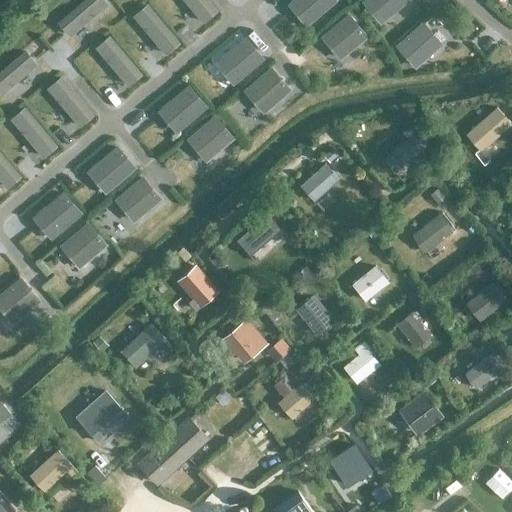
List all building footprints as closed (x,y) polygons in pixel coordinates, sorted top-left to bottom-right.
[(103,0),(86,0),(58,24),(68,36),(107,4),(103,0)] [(215,11),(206,0),(184,0),(202,22),(215,11)] [(332,0),(290,0),(298,9),(299,8),(309,19),(332,0)] [(365,0),(364,1),(380,21),(398,7),(399,8),(408,0),(407,0),(365,0)] [(177,41),(146,4),(132,15),(164,53),(177,41)] [(348,15),(324,35),(335,48),(334,49),(341,58),(351,50),(350,49),(366,36),(348,15)] [(397,45),(414,65),(431,51),(432,52),(441,44),(433,35),(432,36),(423,24),(397,45)] [(140,73),(108,36),(95,47),(127,84),(140,73)] [(262,58),(245,38),(228,53),(227,52),(218,59),(226,68),(227,68),(236,79),(262,58)] [(0,94),(36,64),(25,52),(0,73),(0,94)] [(271,68),(247,88),(257,101),(256,102),(264,111),(273,103),(272,102),(288,89),(271,68)] [(92,114),(61,77),(48,87),(79,125),(92,114)] [(205,106),(189,86),(171,100),(170,99),(161,107),(169,116),(170,115),(179,127),(205,106)] [(510,121),(497,107),(467,134),(479,148),(490,138),(490,139),(510,121)] [(55,145),(24,108),(10,119),(42,156),(55,145)] [(214,117),(190,137),(201,149),(200,150),(207,160),(217,152),(216,151),(232,138),(214,117)] [(412,125),(404,132),(408,138),(384,158),(395,171),(427,143),(412,125)] [(339,152),(334,146),(324,155),(329,160),(339,152)] [(134,167),(117,147),(100,161),(99,160),(90,168),(98,177),(99,176),(108,188),(134,167)] [(19,176),(0,153),(0,179),(6,187),(19,176)] [(325,163),(301,185),(313,199),(324,189),(325,190),(339,178),(325,163)] [(142,178),(118,197),(129,210),(128,211),(135,220),(145,213),(144,211),(160,198),(142,178)] [(79,212),(63,193),(46,207),(45,206),(36,214),(43,223),(44,222),(54,233),(79,212)] [(413,234),(425,249),(435,241),(436,242),(455,228),(442,212),(413,234)] [(265,216),(235,242),(248,256),(277,231),(265,216)] [(87,224),(63,244),(74,256),(73,257),(81,266),(90,259),(89,258),(105,244),(87,224)] [(193,264),(176,279),(192,297),(188,300),(193,307),(215,289),(193,264)] [(375,266),(353,283),(366,299),(388,282),(375,266)] [(20,279),(0,295),(0,303),(7,311),(6,312),(13,322),(23,314),(22,313),(38,299),(20,279)] [(479,319),(505,299),(492,283),(467,303),(479,319)] [(316,331),(332,318),(314,296),(298,309),(316,331)] [(431,333),(413,311),(398,324),(415,346),(431,333)] [(245,319),(221,339),(232,352),(234,350),(242,360),(264,342),(245,319)] [(165,339),(151,323),(121,351),(135,366),(165,339)] [(344,366),(357,381),(379,364),(360,342),(354,347),(359,353),(344,366)] [(476,387),(500,369),(490,354),(480,362),(480,363),(466,374),(476,387)] [(299,383),(291,374),(276,387),(285,396),(278,402),(291,417),(313,398),(299,383)] [(76,415),(103,390),(92,377),(65,402),(76,415)] [(402,411),(417,430),(439,414),(424,394),(402,411)] [(134,425),(108,397),(83,419),(109,447),(134,425)] [(0,437),(15,424),(0,406),(0,437)] [(169,436),(186,455),(207,437),(189,418),(169,436)] [(139,463),(157,482),(186,455),(169,436),(139,463)] [(356,447),(347,454),(347,455),(333,465),(345,480),(359,469),(363,474),(371,468),(356,447)] [(31,476),(43,489),(65,469),(72,477),(78,472),(58,450),(45,462),(46,463),(31,476)] [(313,511),(298,491),(273,509),(275,511),(313,511)] [(2,511),(11,505),(4,497),(0,500),(0,509),(2,511)]
